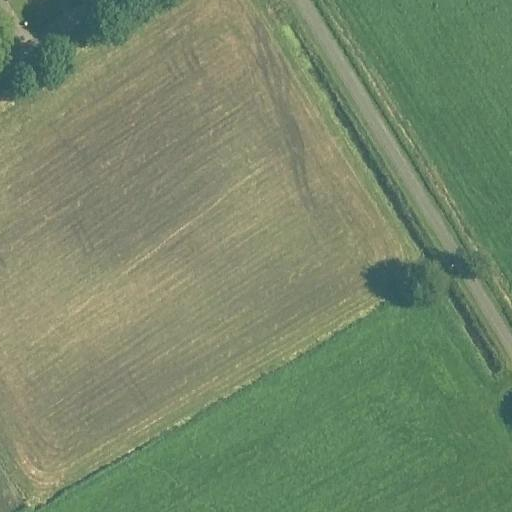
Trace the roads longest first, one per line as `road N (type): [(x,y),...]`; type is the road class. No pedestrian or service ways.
road 1 (unclassified): [(511,366),(290,0)]
road 2 (unclassified): [(0,75),(113,0)]
